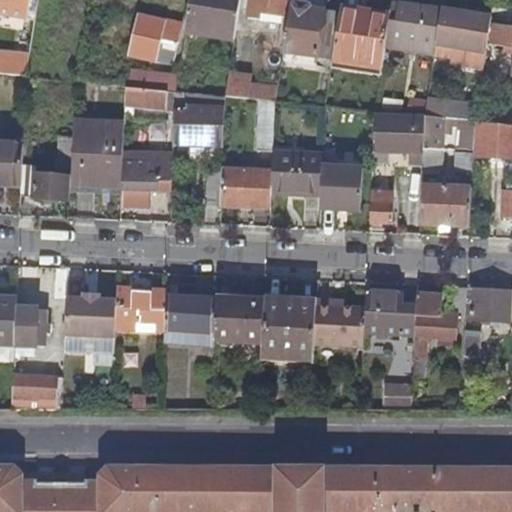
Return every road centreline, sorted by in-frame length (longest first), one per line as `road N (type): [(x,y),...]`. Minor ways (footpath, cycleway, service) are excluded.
road 1 (residential): [(0,246),(511,270)]
road 2 (residential): [(0,448),(511,444)]
